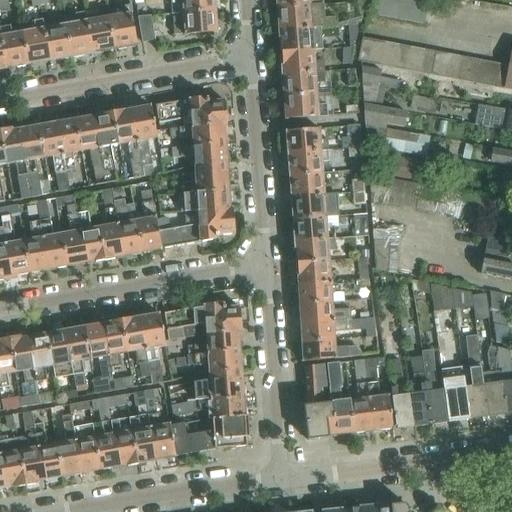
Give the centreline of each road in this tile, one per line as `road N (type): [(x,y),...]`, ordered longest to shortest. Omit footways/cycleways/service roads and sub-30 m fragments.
road 1 (residential): [(0,307),(269,255)]
road 2 (residential): [(257,55),(0,99)]
road 3 (residential): [(269,255),(280,479)]
road 4 (residential): [(66,511),(280,479)]
road 5 (residential): [(257,55),(269,255)]
road 6 (residential): [(280,479),(431,464)]
